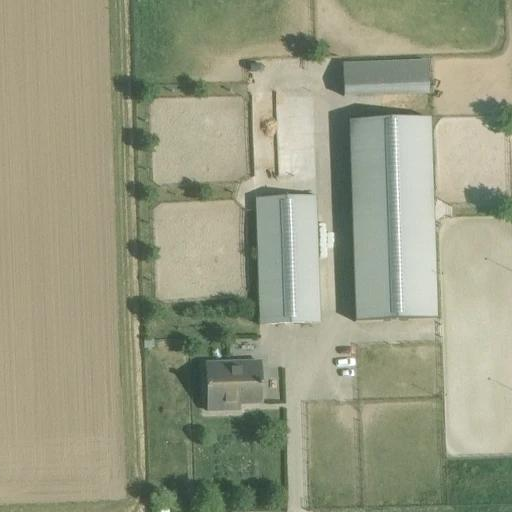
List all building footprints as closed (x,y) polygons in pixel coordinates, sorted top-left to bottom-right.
[(343,97),(428,94),(427,62),(342,65),(343,97)] [(348,121),(355,322),(436,320),(430,119),(348,121)] [(313,199),(254,201),(258,327),(317,325),(313,199)] [(145,348),(145,349),(153,349),(153,340),(144,341),(145,348)] [(262,404),(261,384),(260,362),(205,364),(206,378),(207,412),(240,411),(240,405),(262,404)]
